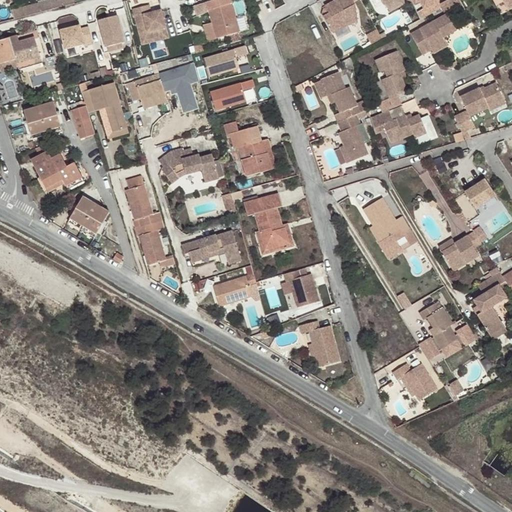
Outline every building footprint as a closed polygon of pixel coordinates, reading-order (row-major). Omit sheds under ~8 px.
[(75,3),(74,0),(43,0),(13,9),(16,20),(75,3)] [(205,27),(209,41),(240,33),(230,0),(220,0),(195,7),(198,19),(210,15),(213,24),(205,27)] [(354,4),(352,0),(333,0),(324,5),(327,11),(329,13),(323,17),(330,30),(344,22),(356,20),(354,4)] [(380,0),(383,5),(385,4),(389,12),(404,4),(401,0),(380,0)] [(459,0),(447,0),(441,3),(439,0),(413,0),(422,18),(460,1),(459,0)] [(511,0),(499,0),(505,11),(511,6),(511,0)] [(152,5),(135,9),(138,17),(142,16),(148,40),(160,37),(160,35),(170,33),(164,10),(154,13),(152,5)] [(447,13),(410,34),(421,55),(431,49),(433,52),(447,45),(443,37),(456,30),(447,13)] [(127,42),(120,16),(102,20),(109,47),(124,43),(127,42)] [(148,40),(142,16),(138,17),(145,45),(171,38),(170,33),(160,35),(160,37),(148,40)] [(242,30),(248,28),(244,16),(238,18),(242,30)] [(87,46),(96,44),(91,27),(83,29),(82,26),(63,31),(68,49),(87,44),(87,46)] [(369,33),(371,42),(382,39),(380,30),(369,33)] [(21,36),(15,37),(19,49),(17,49),(20,59),(21,63),(44,56),(39,38),(37,31),(27,34),(28,39),(22,41),(21,36)] [(0,53),(3,64),(20,59),(17,49),(19,49),(15,37),(0,41),(0,53)] [(126,48),(124,43),(109,47),(106,47),(107,53),(126,48)] [(247,47),(204,59),(209,77),(240,69),(237,57),(249,54),(247,47)] [(391,109),(402,105),(398,95),(407,91),(402,80),(399,72),(404,70),(405,70),(397,50),(374,60),(379,71),(384,69),(387,77),(381,79),(389,98),(378,103),(382,113),(389,110),(391,109)] [(44,56),(21,63),(23,70),(46,63),(44,56)] [(20,59),(3,64),(5,71),(22,66),(21,63),(20,59)] [(192,65),(160,74),(165,92),(171,90),(173,94),(178,93),(183,106),(197,102),(191,84),(197,82),(192,65)] [(353,96),(349,84),(345,86),(338,70),(319,77),(326,95),(332,92),(335,100),(339,110),(334,112),(337,120),(356,112),(352,105),(355,104),(353,96)] [(165,92),(160,74),(129,84),(134,101),(142,99),(145,109),(168,101),(165,92)] [(252,81),(209,93),(214,111),(245,103),(242,91),(254,88),(252,81)] [(466,111),(453,117),(461,133),(466,131),(474,126),(469,115),(487,107),(504,99),(496,81),(479,90),(478,87),(458,97),(466,111)] [(112,83),(80,93),(83,103),(84,106),(87,115),(98,112),(105,110),(111,133),(125,129),(112,83)] [(349,84),(353,96),(355,104),(358,103),(349,84)] [(329,102),(335,100),(332,92),(326,95),(329,102)] [(505,102),(504,99),(487,107),(489,110),(505,102)] [(25,112),(32,135),(61,126),(54,103),(25,112)] [(84,106),(83,103),(81,103),(83,109),(71,113),(79,141),(94,137),(91,128),(87,115),(84,106)] [(357,112),(359,116),(368,112),(367,108),(357,112)] [(127,135),(125,129),(111,133),(105,110),(98,112),(107,141),(127,135)] [(372,125),(375,133),(385,129),(391,143),(413,134),(415,138),(427,132),(420,114),(412,117),(408,119),(406,116),(406,115),(394,120),(389,110),(382,113),(370,118),(372,125)] [(359,122),(356,112),(337,120),(341,130),(338,131),(350,159),(367,152),(363,142),(369,139),(362,121),(359,122)] [(265,153),(262,141),(260,142),(255,126),(236,131),(233,122),(220,125),(225,138),(227,137),(231,150),(236,148),(239,160),(243,159),(248,176),(273,170),(268,152),(265,153)] [(61,126),(32,135),(33,138),(62,130),(61,126)] [(465,140),(470,139),(466,131),(461,133),(465,140)] [(455,143),(465,140),(461,133),(453,135),(455,143)] [(269,139),(262,141),(265,153),(268,152),(273,170),(277,168),(269,139)] [(166,156),(163,159),(167,167),(165,168),(163,170),(173,185),(182,178),(178,169),(184,165),(187,175),(200,171),(203,170),(207,183),(220,179),(214,155),(202,159),(201,154),(195,156),(187,158),(185,151),(184,148),(172,152),(166,156)] [(193,148),(185,151),(187,158),(195,156),(193,148)] [(40,149),(36,150),(39,156),(32,160),(46,188),(62,180),(64,184),(66,187),(82,178),(75,163),(66,167),(60,155),(51,159),(48,152),(43,155),(40,149)] [(178,169),(182,178),(187,175),(184,165),(178,169)] [(84,182),(82,178),(66,187),(67,191),(84,182)] [(475,208),(496,195),(485,179),(465,192),(475,208)] [(62,180),(46,188),(48,193),(64,184),(62,180)] [(165,227),(161,212),(151,215),(143,187),(128,191),(133,206),(128,206),(133,221),(137,220),(142,235),(138,236),(144,257),(148,255),(152,265),(165,260),(155,231),(165,228),(165,227)] [(133,206),(128,191),(124,192),(128,206),(133,206)] [(249,191),(233,195),(235,202),(251,197),(249,191)] [(255,213),(260,231),(266,250),(290,242),(285,224),(283,225),(278,207),(283,206),(279,194),(245,204),(248,215),(255,213)] [(84,197),(71,218),(96,234),(109,212),(84,197)] [(411,232),(402,216),(395,220),(382,198),(362,209),(372,226),(381,241),(377,243),(387,259),(401,251),(395,241),(391,235),(400,230),(403,237),(411,232)] [(96,234),(71,218),(68,222),(94,238),(96,234)] [(266,250),(260,231),(256,232),(263,256),(296,246),(289,223),(285,224),(290,242),(266,250)] [(377,243),(381,241),(372,226),(368,228),(377,243)] [(391,235),(395,241),(403,237),(400,230),(391,235)] [(474,231),(466,236),(473,248),(482,243),(474,231)] [(193,262),(203,259),(202,255),(226,248),(227,252),(230,265),(244,261),(235,232),(220,236),(220,234),(184,245),(187,255),(191,253),(193,262)] [(466,236),(454,244),(454,245),(440,253),(452,272),(478,256),(473,248),(466,236)] [(454,245),(454,244),(451,239),(436,248),(440,253),(454,245)] [(202,255),(203,259),(227,252),(226,248),(202,255)] [(303,265),(284,271),(286,278),(290,278),(297,304),(319,298),(311,271),(306,272),(303,265)] [(500,272),(497,266),(490,271),(493,276),(500,272)] [(511,271),(503,277),(506,281),(508,285),(511,290),(511,271)] [(503,277),(500,272),(493,276),(478,285),(483,294),(473,300),(478,306),(482,313),(477,316),(491,337),(505,328),(493,309),(493,306),(507,297),(502,290),(499,285),(506,281),(503,277)] [(255,275),(247,277),(254,299),(257,300),(261,299),(256,279),(255,275)] [(247,277),(215,287),(221,308),(254,299),(247,277)] [(502,289),(508,285),(506,281),(499,285),(502,289)] [(438,352),(440,350),(457,341),(460,347),(463,345),(464,347),(472,342),(463,327),(455,332),(456,335),(454,336),(448,327),(452,324),(442,308),(438,311),(433,303),(417,313),(422,321),(426,318),(431,327),(435,334),(432,336),(433,339),(431,341),(429,338),(422,342),(431,358),(439,354),(438,352)] [(473,309),(477,316),(482,313),(478,306),(473,309)] [(305,330),(308,343),(312,357),(314,366),(336,361),(327,325),(316,328),(313,320),(296,324),(298,333),(305,330)] [(463,327),(472,342),(475,341),(466,325),(463,327)] [(271,331),(269,326),(259,330),(261,335),(271,331)] [(494,341),(508,332),(505,328),(491,337),(494,341)] [(445,359),(461,349),(460,347),(457,341),(440,350),(445,359)] [(312,357),(308,343),(304,344),(307,358),(312,357)] [(395,378),(399,376),(402,374),(415,394),(418,400),(436,389),(421,363),(409,370),(405,363),(391,371),(395,378)] [(402,374),(399,376),(411,396),(415,394),(402,374)] [(459,380),(452,383),(457,394),(464,391),(459,380)]
